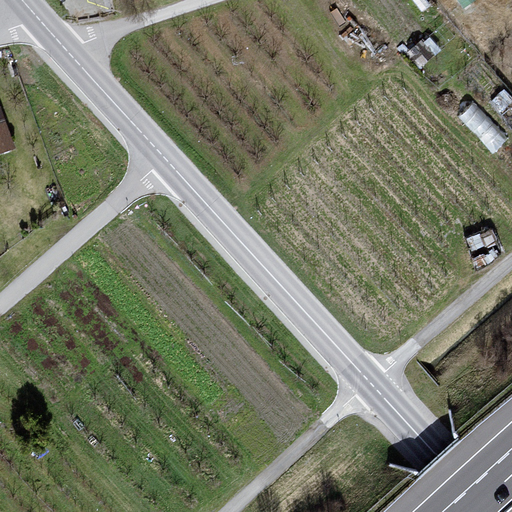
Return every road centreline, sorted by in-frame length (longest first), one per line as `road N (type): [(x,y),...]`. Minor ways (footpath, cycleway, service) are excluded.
road 1 (unclassified): [(487,511),(22,0)]
road 2 (track): [(223,511),(511,260)]
road 3 (track): [(0,303),(165,157)]
road 4 (track): [(65,48),(205,0)]
